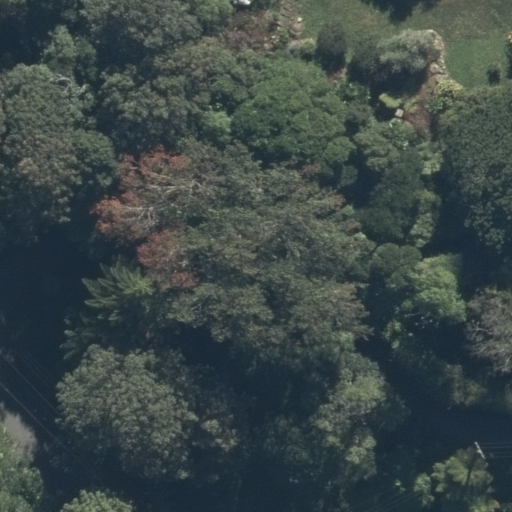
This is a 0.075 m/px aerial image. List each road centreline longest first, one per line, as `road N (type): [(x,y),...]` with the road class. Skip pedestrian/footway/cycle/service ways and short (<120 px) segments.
road 1 (unknown): [(0,270),(27,257),(126,252),(242,303),(384,410),(460,445),(511,444)]
road 2 (residential): [(0,414),(92,511)]
